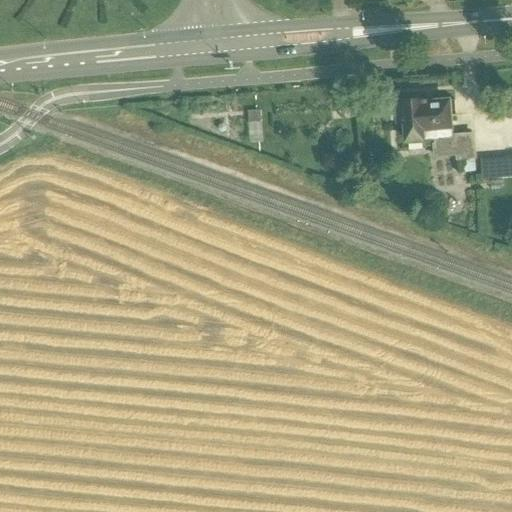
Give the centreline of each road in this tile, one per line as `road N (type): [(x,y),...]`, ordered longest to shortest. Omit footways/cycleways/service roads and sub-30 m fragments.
road 1 (primary): [(222,47),(511,22)]
road 2 (primary): [(0,70),(222,47)]
